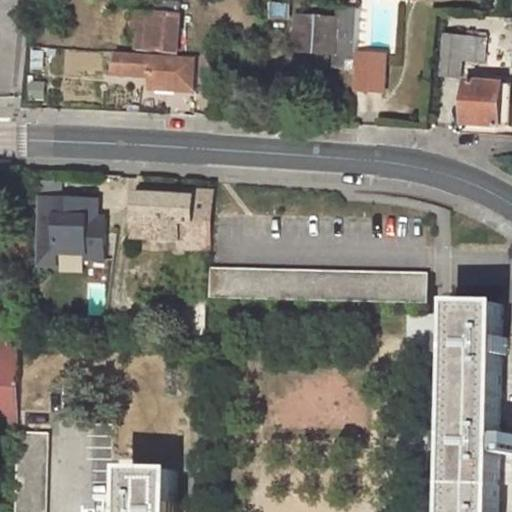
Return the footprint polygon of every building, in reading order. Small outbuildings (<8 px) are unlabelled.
[(179,55),(182,5),(158,3),(157,17),(141,16),(139,52),(179,55)] [(287,18),(288,7),(273,6),(272,17),(287,18)] [(354,70),(358,12),(340,11),(339,23),(301,21),(299,53),(337,55),(336,68),(354,70)] [(475,58),(475,44),(462,44),(462,50),(442,50),(441,76),(460,78),(462,58),(475,58)] [(121,76),(156,78),(155,92),(203,94),(206,60),(157,57),(157,59),(122,57),(121,76)] [(382,94),(385,61),(364,59),(362,93),(382,94)] [(468,86),(466,127),(503,129),(511,129),(511,120),(511,108),(504,109),(505,88),(468,86)] [(186,203),(186,195),(142,194),(141,201),(186,203)] [(213,254),(216,196),(186,195),(186,203),(141,201),(140,223),(145,224),(144,245),(183,248),(182,253),(213,254)] [(42,270),(87,270),(87,260),(108,260),(109,197),(43,196),(42,270)] [(430,305),(431,277),(216,273),(216,301),(430,305)] [(501,511),(506,307),(460,306),(454,511),(501,511)] [(0,425),(16,426),(20,338),(0,337),(0,425)] [(50,511),(54,437),(24,436),(20,511),(50,511)] [(180,511),(182,470),(134,469),(132,511),(180,511)]
